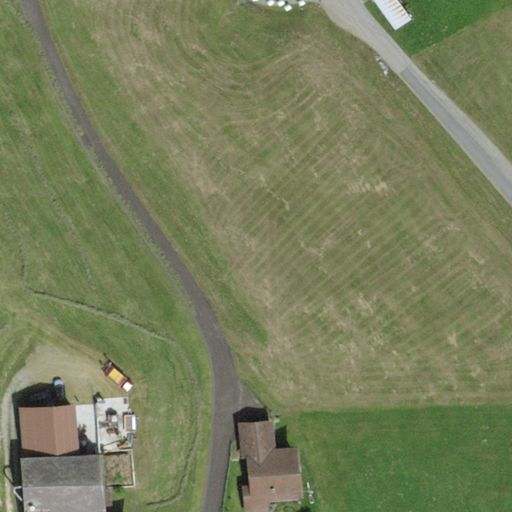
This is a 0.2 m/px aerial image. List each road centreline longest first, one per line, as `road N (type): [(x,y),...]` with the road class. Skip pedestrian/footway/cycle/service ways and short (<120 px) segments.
road 1 (track): [(211,511),(223,363),(200,309),(111,181),(31,0)]
road 2 (residential): [(511,190),(341,0)]
